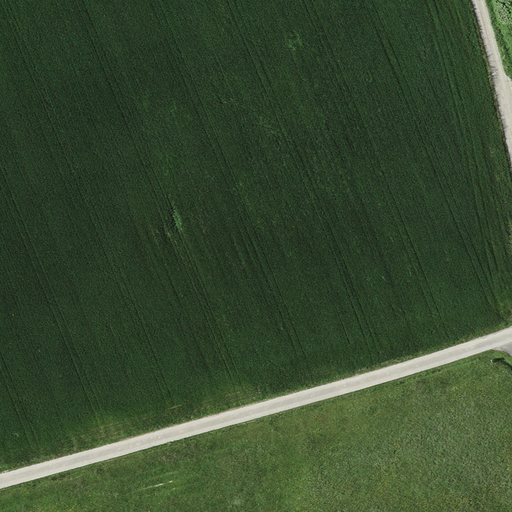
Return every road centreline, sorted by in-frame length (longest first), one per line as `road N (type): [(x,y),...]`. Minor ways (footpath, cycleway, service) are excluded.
road 1 (track): [(511,334),(0,481)]
road 2 (track): [(511,139),(476,0)]
